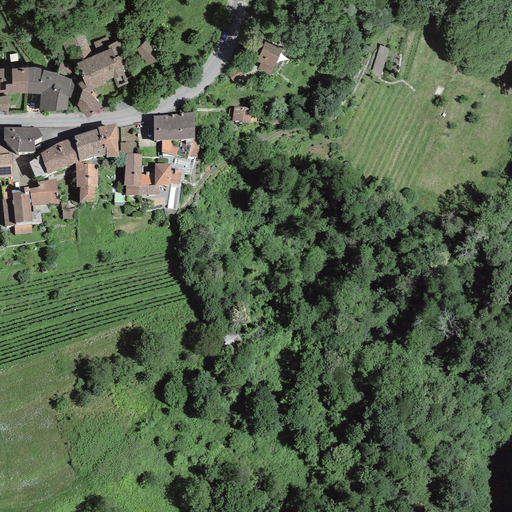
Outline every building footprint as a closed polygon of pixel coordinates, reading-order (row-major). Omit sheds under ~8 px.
[(90,92),(107,84),(105,81),(93,56),(83,33),(61,43),(70,61),(60,62),(57,72),(80,73),(83,81),(90,92)] [(113,78),(117,88),(128,83),(122,69),(133,64),(123,39),(110,45),(107,37),(93,43),(98,54),(93,56),(105,81),(113,78)] [(281,49),(252,37),(246,50),(259,56),(256,62),(260,64),(258,69),(270,74),(281,49)] [(160,55),(146,41),(136,49),(149,65),(160,55)] [(388,49),(380,47),(373,70),(380,73),(388,49)] [(68,97),(78,101),(82,90),(77,84),(80,83),(57,74),(58,73),(43,71),(43,69),(34,67),(28,68),(28,82),(27,82),(27,94),(40,94),(40,112),(67,110),(68,97)] [(5,93),(27,94),(27,82),(28,82),(28,68),(11,70),(11,68),(0,68),(0,92),(5,92),(5,93)] [(242,75),(238,68),(229,75),(233,81),(242,75)] [(87,118),(102,107),(90,92),(83,81),(80,83),(77,84),(82,90),(78,101),(77,105),(87,118)] [(9,111),(8,96),(0,96),(0,111),(3,111),(4,115),(9,115),(9,111)] [(252,108),(234,107),(232,121),(249,123),(252,108)] [(193,112),(153,116),(154,141),(162,141),(179,140),(192,139),(195,139),(193,112)] [(106,156),(118,157),(116,124),(97,127),(97,129),(101,142),(101,147),(106,147),(106,156)] [(38,128),(3,128),(4,140),(17,152),(35,152),(34,141),(42,136),(38,128)] [(93,157),(106,156),(106,147),(101,147),(101,142),(97,129),(74,136),(74,138),(79,161),(81,161),(93,157)] [(75,163),(79,161),(74,138),(57,143),(40,153),(40,155),(47,174),(75,163)] [(192,139),(188,157),(199,159),(205,139),(195,139),(192,139)] [(162,141),(161,152),(177,157),(179,140),(162,141)] [(126,154),(132,154),(132,143),(120,143),(121,153),(126,154)] [(0,177),(13,177),(11,154),(10,154),(0,146),(0,177)] [(142,174),(142,154),(132,154),(126,154),(124,186),(126,186),(141,186),(142,174)] [(40,155),(29,163),(35,177),(47,174),(40,155)] [(75,163),(76,188),(79,187),(79,202),(95,202),(95,188),(97,189),(98,165),(91,164),(92,162),(81,161),(79,161),(75,163)] [(170,164),(155,164),(154,174),(154,185),(154,186),(158,186),(170,185),(170,183),(180,184),(182,169),(175,169),(174,174),(171,174),(170,164)] [(154,185),(154,174),(149,174),(149,172),(145,172),(146,174),(142,174),(141,186),(154,185)] [(31,206),(58,204),(56,179),(37,182),(38,187),(29,188),(29,192),(31,206)] [(158,195),(158,186),(154,186),(154,185),(141,186),(126,186),(125,196),(158,195)] [(31,223),(41,222),(40,212),(30,212),(28,192),(29,192),(29,188),(29,187),(24,187),(24,188),(12,191),(12,198),(1,199),(4,226),(14,225),(14,234),(32,233),(31,223)]
